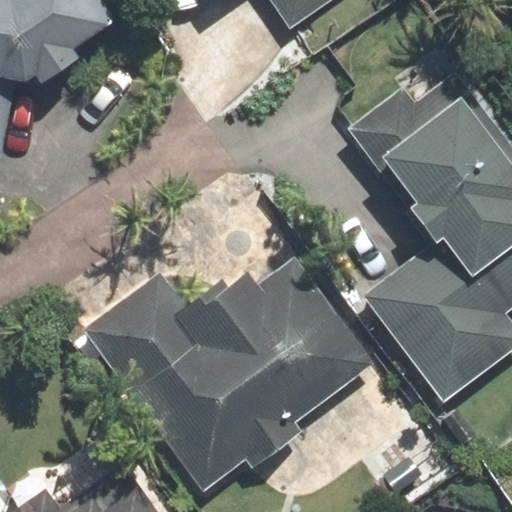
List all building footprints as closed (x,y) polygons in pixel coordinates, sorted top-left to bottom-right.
[(0,0),(0,150),(13,151),(19,81),(53,84),(91,64),(85,48),(122,20),(107,0),(0,0)] [(274,0),(297,35),(351,0),(274,0)] [(416,71),(345,128),(382,174),(394,165),(419,197),(407,206),(436,242),(363,301),(445,402),(511,347),(511,321),(501,308),(511,299),(511,129),(473,81),(444,105),(416,71)] [(162,274),(89,329),(213,493),(381,365),(302,260),(264,288),(249,268),(191,312),(162,274)] [(160,511),(116,439),(61,473),(54,462),(0,495),(0,511),(160,511)]
